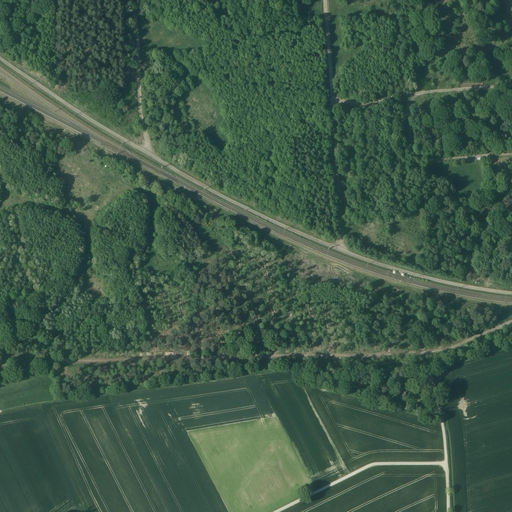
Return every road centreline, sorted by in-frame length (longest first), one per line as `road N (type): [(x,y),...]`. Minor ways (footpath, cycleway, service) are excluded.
road 1 (track): [(433,352),(50,363)]
road 2 (track): [(333,99),(362,106),(395,95),(511,86)]
road 3 (track): [(276,511),(373,464),(445,463)]
road 4 (track): [(511,156),(423,159),(412,151),(403,106),(390,97)]
road 5 (track): [(133,0),(146,154)]
road 6 (track): [(448,511),(432,367)]
